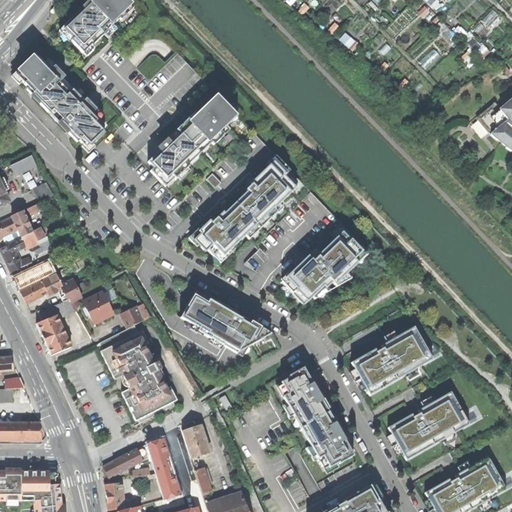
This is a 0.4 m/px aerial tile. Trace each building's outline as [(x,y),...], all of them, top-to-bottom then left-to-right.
[(84,6),(66,23),(68,25),(63,30),(72,40),(70,41),(82,54),(91,45),(92,46),(104,34),(103,33),(106,31),(119,19),(117,16),(130,4),(125,0),(93,0),(92,1),(85,7),(84,6)] [(58,3),(56,2),(50,11),(53,13),(58,6),(59,5),(58,3)] [(133,8),(130,4),(117,16),(119,19),(121,20),(133,8)] [(155,51),(138,68),(151,81),(168,63),(155,51)] [(31,57),(17,70),(19,72),(16,75),(27,87),(28,88),(34,95),(32,97),(65,131),(66,132),(69,129),(72,132),(71,133),(78,140),(86,148),(90,143),(92,145),(104,133),(94,123),(102,116),(96,109),(93,112),(83,101),(80,105),(58,83),(62,80),(52,69),(55,67),(48,60),(41,67),(31,57)] [(64,77),(55,67),(52,69),(62,80),(64,77)] [(83,101),(62,80),(58,83),(80,105),(83,101)] [(26,90),(32,97),(34,95),(28,88),(26,90)] [(216,95),(213,98),(219,104),(221,101),(216,95)] [(150,171),(161,183),(170,174),(174,178),(175,180),(190,166),(189,164),(185,161),(207,139),(211,143),(213,146),(224,136),(221,132),(226,127),(222,122),(233,111),(222,100),(221,101),(219,104),(213,98),(201,110),(195,115),(193,113),(190,116),(176,130),(165,141),(166,142),(164,145),(159,149),(160,150),(147,162),(153,168),(150,171)] [(391,108),(405,122),(415,112),(402,98),(391,108)] [(511,98),(509,102),(508,100),(503,105),(504,106),(499,109),(502,113),(508,119),(489,135),(494,140),(495,138),(505,146),(504,148),(510,152),(511,150),(511,98)] [(86,99),(83,101),(93,112),(96,109),(86,99)] [(487,133),(489,135),(508,119),(502,113),(498,118),(490,109),(478,119),(489,131),(487,133)] [(237,116),(233,111),(222,122),(226,127),(237,116)] [(229,130),(226,127),(221,132),(224,136),(229,130)] [(76,142),(78,140),(71,133),(72,132),(69,129),(66,132),(76,142)] [(189,164),(211,143),(207,139),(185,161),(189,164)] [(279,204),(298,187),(286,175),(290,171),(274,155),(266,163),(269,166),(256,178),(254,178),(249,183),(244,188),(247,192),(224,214),(223,212),(219,216),(215,219),(213,217),(199,231),(197,230),(188,238),(196,247),(198,246),(205,253),(207,251),(219,263),(225,259),(223,257),(242,238),(245,236),(249,240),(270,219),(283,208),(279,204)] [(9,167),(14,175),(35,165),(31,156),(9,167)] [(165,187),(174,178),(170,174),(161,183),(165,187)] [(215,189),(221,183),(212,174),(206,180),(215,189)] [(0,205),(9,201),(4,191),(8,189),(3,179),(1,181),(0,178),(0,205)] [(46,183),(33,190),(40,203),(53,196),(46,183)] [(38,203),(21,211),(24,217),(40,209),(38,203)] [(31,232),(24,217),(21,211),(11,216),(11,217),(18,230),(22,238),(27,235),(32,233),(31,232)] [(0,238),(18,230),(11,217),(0,222),(0,238)] [(39,228),(31,232),(32,233),(33,232),(37,241),(44,238),(39,228)] [(347,274),(369,253),(362,246),(360,247),(342,229),(335,236),(337,237),(320,254),(315,249),(310,254),(281,282),(303,306),(312,298),(314,300),(330,291),(327,288),(332,283),(336,287),(351,279),(347,274)] [(33,232),(32,233),(27,235),(33,247),(36,254),(39,252),(42,251),(37,241),(33,232)] [(26,250),(33,247),(27,235),(22,238),(20,239),(24,247),(26,250)] [(16,252),(24,247),(20,239),(0,248),(0,251),(5,261),(11,273),(23,267),(21,262),(16,252)] [(29,258),(21,262),(23,267),(31,263),(29,258)] [(47,262),(35,268),(41,279),(53,273),(47,262)] [(35,268),(14,279),(16,284),(19,290),(41,279),(35,268)] [(55,274),(42,281),(46,290),(60,283),(55,274)] [(72,280),(64,284),(65,287),(63,289),(67,295),(77,290),(72,280)] [(42,281),(20,293),(23,298),(26,304),(48,292),(46,290),(42,281)] [(63,289),(60,283),(46,290),(48,292),(50,296),(61,290),(63,289)] [(112,289),(103,293),(107,303),(116,299),(112,289)] [(81,297),(77,290),(67,295),(69,300),(70,302),(81,297)] [(195,292),(192,298),(199,302),(202,296),(195,292)] [(91,319),(93,323),(113,314),(107,303),(103,293),(84,303),(86,308),(89,314),(91,319)] [(206,295),(205,298),(234,315),(236,313),(206,295)] [(192,298),(180,317),(199,329),(197,331),(210,339),(211,339),(240,356),(246,346),(248,347),(263,339),(261,337),(265,330),(242,317),(241,319),(237,317),(234,315),(205,298),(202,296),(199,302),(192,298)] [(75,311),(70,302),(69,300),(66,300),(51,306),(54,316),(56,315),(58,314),(60,318),(75,311)] [(37,312),(42,322),(54,316),(51,306),(37,312)] [(133,325),(142,321),(135,308),(122,315),(128,328),(133,325)] [(71,347),(56,315),(54,316),(42,322),(36,324),(43,339),(51,356),(71,347)] [(76,328),(80,334),(86,331),(83,324),(76,328)] [(137,332),(133,325),(128,328),(99,343),(103,350),(114,368),(117,367),(122,376),(128,389),(133,398),(130,399),(138,420),(140,423),(174,405),(173,402),(166,389),(157,371),(161,369),(157,362),(153,364),(144,346),(137,332)] [(365,389),(369,395),(404,375),(415,370),(422,366),(419,360),(429,355),(413,327),(396,337),(385,343),(387,346),(382,349),(380,350),(376,352),(375,349),(350,363),(354,370),(365,389)] [(141,330),(137,332),(144,346),(148,344),(141,330)] [(271,334),(265,330),(261,337),(263,339),(271,334)] [(382,338),(385,343),(396,337),(393,332),(382,338)] [(114,380),(122,376),(117,367),(114,368),(103,350),(99,351),(107,366),(114,380)] [(432,360),(429,355),(419,360),(422,366),(432,360)] [(10,357),(0,358),(0,372),(13,371),(11,364),(10,357)] [(329,468),(352,455),(346,445),(335,426),(336,425),(320,398),(319,399),(312,387),(313,386),(310,381),(303,369),(280,382),(287,394),(282,397),(288,407),(293,404),(304,425),(315,443),(310,446),(318,459),(322,457),(329,468)] [(58,370),(56,371),(61,381),(64,379),(61,372),(60,370),(58,370)] [(359,392),(365,389),(354,370),(349,373),(359,392)] [(418,375),(415,370),(404,375),(407,381),(418,375)] [(5,380),(5,389),(12,389),(24,388),(20,378),(5,380)] [(275,385),(282,397),(287,394),(280,382),(275,385)] [(170,387),(166,389),(173,402),(177,400),(170,387)] [(0,389),(0,403),(12,403),(12,396),(12,389),(5,389),(0,389)] [(136,421),(138,420),(130,399),(133,398),(128,389),(121,393),(136,421)] [(402,454),(405,460),(441,440),(452,434),(459,431),(456,425),(466,420),(450,392),(433,402),(422,408),(424,411),(419,414),(417,415),(413,417),(411,414),(387,428),(391,435),(402,454)] [(219,399),(226,410),(231,407),(225,396),(219,399)] [(419,403),(422,408),(433,402),(430,397),(419,403)] [(288,407),(300,428),(304,425),(293,404),(288,407)] [(469,425),(466,420),(456,425),(459,431),(469,425)] [(13,422),(0,422),(0,441),(13,441),(13,422)] [(40,422),(13,422),(13,441),(40,441),(40,434),(40,422)] [(300,428),(310,446),(315,443),(304,425),(300,428)] [(200,426),(182,433),(190,458),(209,452),(200,426)] [(182,433),(146,444),(146,445),(151,460),(155,474),(156,477),(192,466),(190,458),(182,433)] [(455,440),(452,434),(441,440),(444,446),(455,440)] [(396,457),(402,454),(391,435),(385,438),(396,457)] [(146,445),(136,450),(141,461),(143,464),(151,460),(146,445)] [(106,472),(108,477),(141,461),(136,450),(103,467),(106,472)] [(324,471),(329,468),(322,457),(318,459),(324,471)] [(434,511),(466,511),(478,505),(489,499),(496,495),(493,490),(503,485),(487,457),(470,467),(459,473),(461,476),(456,479),(453,480),(450,482),(448,479),(424,493),(428,500),(434,511)] [(456,467),(459,473),(470,467),(467,462),(456,467)] [(203,468),(194,471),(203,496),(212,493),(209,486),(204,470),(203,468)] [(0,500),(21,501),(33,501),(34,511),(64,511),(64,505),(61,506),(60,495),(60,484),(55,485),(55,477),(49,477),(49,472),(21,472),(21,469),(5,469),(5,472),(0,471),(0,500)] [(132,471),(133,477),(148,475),(149,475),(148,469),(132,471)] [(207,469),(204,470),(209,486),(212,485),(207,469)] [(122,484),(105,485),(106,498),(108,510),(124,509),(123,502),(122,484)] [(384,511),(370,485),(343,500),(344,502),(341,504),(337,506),(326,511),(384,511)] [(506,490),(503,485),(493,490),(496,495),(506,490)] [(148,495),(151,504),(152,504),(163,501),(160,491),(148,495)] [(193,492),(178,497),(182,511),(198,511),(197,507),(193,492)] [(148,495),(142,497),(143,501),(144,506),(151,504),(148,495)] [(163,501),(152,504),(154,511),(182,511),(178,497),(163,501)] [(247,511),(243,498),(207,511),(247,511)] [(124,509),(124,511),(136,508),(135,503),(134,499),(123,502),(124,509)] [(492,505),(489,499),(478,505),(481,511),(492,505)] [(0,511),(20,511),(21,501),(0,500),(0,511)] [(427,511),(434,511),(428,500),(422,503),(427,511)] [(34,511),(33,501),(21,501),(20,511),(34,511)]
